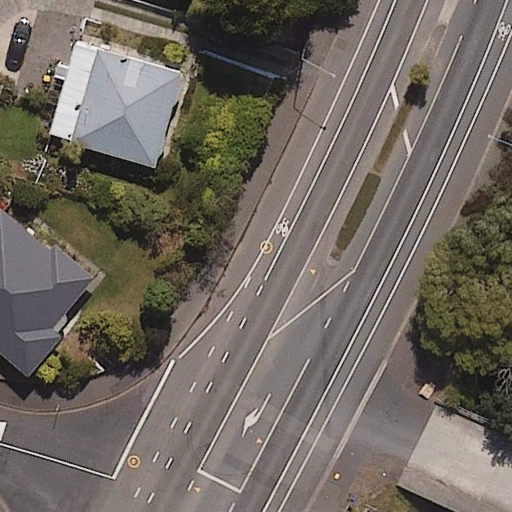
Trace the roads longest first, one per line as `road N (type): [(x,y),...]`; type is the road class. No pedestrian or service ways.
road 1 (secondary): [(169,494),(388,60),(410,0)]
road 2 (secondary): [(490,0),(365,282)]
road 3 (secondary): [(365,282),(288,352),(227,474),(169,494)]
road 4 (secondary): [(365,282),(244,511)]
road 5 (residential): [(169,494),(0,440)]
